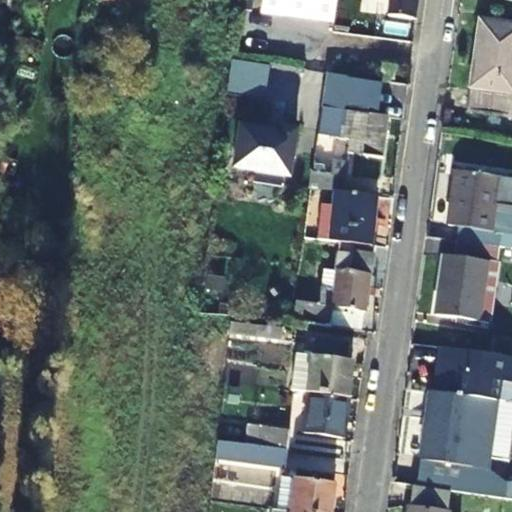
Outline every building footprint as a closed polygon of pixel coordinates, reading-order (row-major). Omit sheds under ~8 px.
[(180,0),(178,19),(204,23),(206,0),(180,0)] [(330,26),(334,0),(260,0),(258,16),(275,18),(275,15),(286,17),(286,20),(330,26)] [(393,0),(391,21),(419,25),(422,0),(393,0)] [(511,29),(478,25),(466,117),(511,122),(511,29)] [(264,100),(267,66),(229,62),(225,96),(264,100)] [(398,67),(384,65),(383,80),(397,82),(398,67)] [(319,109),(380,117),(384,88),(323,79),(319,109)] [(380,117),(319,109),(315,139),(347,143),(346,148),(383,152),(388,118),(380,117)] [(287,181),(293,133),(277,130),(276,139),(257,137),(258,134),(237,130),(231,173),(287,181)] [(345,157),(382,162),(383,152),(346,148),(345,157)] [(329,221),(371,226),(374,203),(335,198),(337,182),(309,177),(306,195),(332,198),(329,221)] [(488,238),(494,185),(453,179),(446,233),(456,234),(454,248),(498,254),(511,256),(511,242),(499,240),(488,238)] [(494,185),(488,238),(499,240),(507,187),(494,185)] [(350,274),(371,276),(374,251),(367,250),(371,226),(329,221),(325,245),(354,249),(350,274)] [(478,330),(487,331),(498,254),(454,248),(452,264),(442,263),(434,322),(463,327),(462,334),(477,336),(478,330)] [(330,330),(333,311),(366,314),(371,276),(350,274),(322,271),(317,308),(296,307),(293,327),(330,330)] [(330,330),(358,332),(360,314),(333,311),(330,330)] [(228,326),(228,339),(278,340),(279,328),(228,326)] [(313,357),(293,354),(288,392),(311,396),(348,400),(353,362),(348,361),(351,343),(315,338),(313,357)] [(305,435),(344,440),(348,400),(311,396),(305,435)] [(466,458),(487,461),(494,404),(432,396),(429,423),(424,422),(419,464),(465,469),(466,458)] [(294,432),(252,426),(248,446),(290,452),(292,452),(294,432)] [(218,442),(215,464),(287,473),(290,452),(248,446),(218,442)] [(279,508),(293,509),(299,479),(284,478),(279,508)] [(299,479),(293,509),(293,511),(332,511),(336,485),(299,479)] [(424,511),(442,511),(446,492),(411,488),(407,510),(424,511)]
